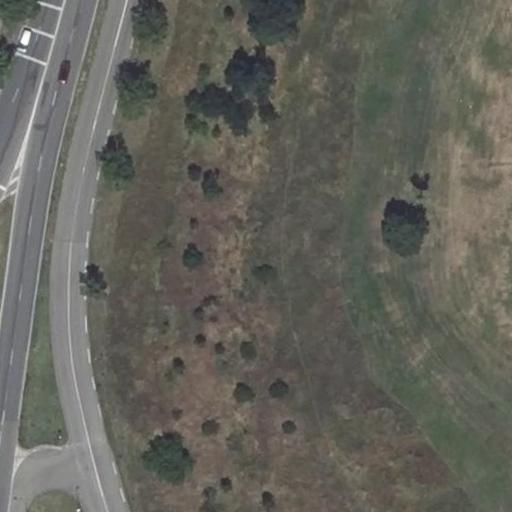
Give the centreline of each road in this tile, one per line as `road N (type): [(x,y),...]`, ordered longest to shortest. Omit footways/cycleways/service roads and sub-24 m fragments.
road 1 (primary): [(0,484),(25,271),(23,152)]
road 2 (primary): [(23,152),(62,0)]
